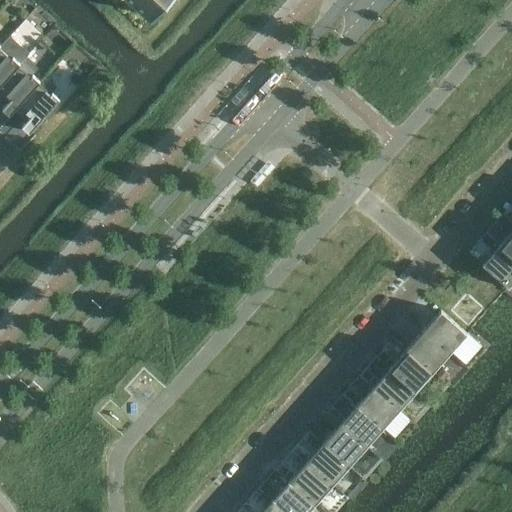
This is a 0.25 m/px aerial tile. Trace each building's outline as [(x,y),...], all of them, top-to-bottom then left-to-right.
[(133,0),(151,16),(152,14),(149,11),(158,0),(162,0),(166,4),(167,2),(165,0),(164,0),(133,0)] [(25,19),(6,37),(22,55),(42,37),(25,19)] [(0,84),(20,63),(12,57),(11,58),(0,48),(0,45),(0,46),(0,45),(0,84)] [(0,84),(0,96),(7,102),(2,108),(9,115),(14,109),(44,76),(44,75),(39,81),(32,74),(30,76),(18,65),(20,63),(0,84)] [(14,109),(26,120),(21,126),(29,132),(59,98),(52,92),(57,86),(44,76),(14,109)] [(511,236),(508,233),(491,252),(511,270),(511,236)] [(501,294),(511,281),(511,270),(491,252),(475,271),(501,294)] [(466,333),(440,310),(423,329),(449,353),(466,333)] [(432,371),(449,353),(423,329),(406,348),(432,371)] [(415,390),(432,371),(406,348),(389,367),(415,390)] [(399,409),(415,390),(389,367),(372,386),(399,409)] [(382,428),(399,409),(372,386),(356,404),(382,428)] [(365,446),(382,428),(356,404),(339,423),(365,446)] [(365,446),(339,423),(322,442),(348,465),(365,446)] [(348,465),(322,442),(305,461),(332,484),(348,465)] [(332,484),(305,461),(289,480),(315,503),(332,484)] [(306,511),(315,503),(289,480),(272,498),(287,511),(306,511)] [(287,511),(272,498),(259,511),(287,511)]
